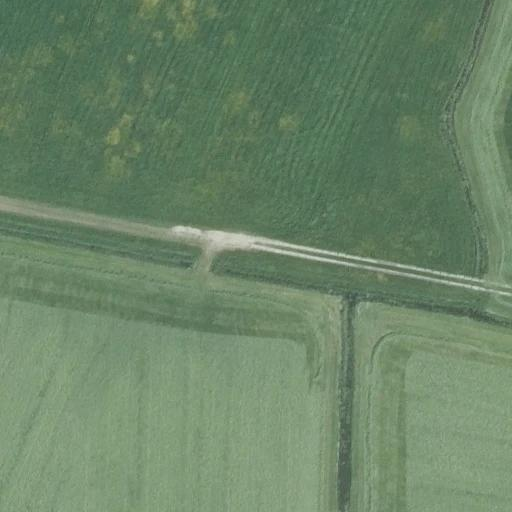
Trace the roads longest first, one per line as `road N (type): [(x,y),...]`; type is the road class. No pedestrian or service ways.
road 1 (track): [(199,279),(211,237),(511,295)]
road 2 (track): [(0,201),(211,237)]
